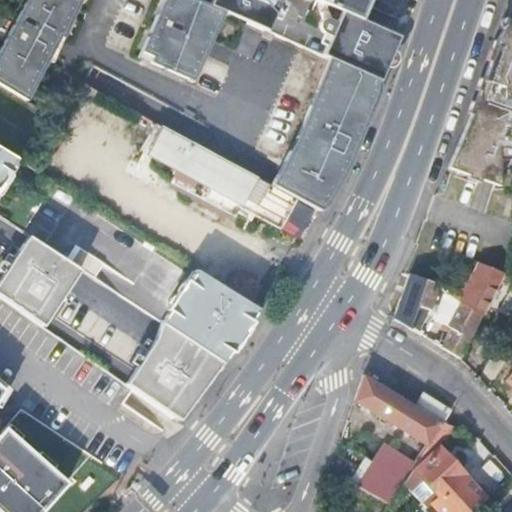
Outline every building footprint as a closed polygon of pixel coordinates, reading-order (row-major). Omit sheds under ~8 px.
[(26,0),(0,50),(0,86),(27,103),(34,89),(29,87),(35,76),(40,79),(60,40),(63,40),(72,19),(80,0),(26,0)] [(215,36),(225,14),(210,7),(194,0),(165,0),(164,3),(169,6),(163,19),(158,17),(151,32),(139,59),(144,62),(188,81),(202,50),(208,52),(215,36)] [(213,0),(210,7),(225,14),(267,32),(278,6),(280,0),(213,0)] [(366,0),(325,0),(360,15),(366,0)] [(163,19),(169,6),(164,3),(158,17),(163,19)] [(334,31),(322,57),(334,62),(375,81),(384,59),(395,34),(398,32),(396,32),(343,9),(334,31)] [(473,118),(460,152),(485,161),(497,161),(511,160),(511,31),(502,40),(497,53),(473,118)] [(363,120),(380,83),(375,81),(334,62),(308,120),(310,121),(301,143),(290,168),(287,167),(280,180),(275,189),(297,200),(319,212),(323,204),(329,193),(331,190),(339,174),(343,165),(346,159),(363,120)] [(179,169),(171,185),(235,219),(239,211),(279,232),(295,202),(297,200),(275,189),(239,169),(201,149),(160,127),(148,153),(179,169)] [(34,149),(24,166),(35,173),(44,155),(34,149)] [(0,150),(0,174),(7,174),(16,161),(0,150)] [(460,152),(451,171),(494,187),(497,161),(485,161),(460,152)] [(313,212),(295,202),(279,232),(297,242),(302,233),(313,212)] [(65,263),(30,239),(0,282),(0,299),(44,329),(81,274),(65,263)] [(75,249),(65,263),(81,274),(93,282),(103,267),(75,249)] [(460,271),(450,296),(459,302),(481,317),(502,276),(478,268),(473,277),(460,271)] [(194,273),(159,325),(220,365),(233,345),(256,311),(247,306),(225,292),(194,273)] [(235,274),(225,292),(247,306),(258,288),(235,274)] [(407,278),(393,316),(395,320),(406,326),(408,320),(414,305),(430,311),(438,289),(407,278)] [(511,280),(511,281),(501,304),(511,308),(511,280)] [(444,324),(450,328),(441,347),(460,359),(481,317),(459,302),(444,324)] [(511,312),(502,334),(511,339),(511,312)] [(408,320),(406,326),(413,330),(416,322),(408,320)] [(198,396),(220,365),(159,325),(157,344),(128,386),(178,424),(198,396)] [(353,401),(426,447),(441,424),(413,407),(407,403),(363,374),(353,401)] [(0,400),(4,396),(0,392),(0,511),(40,511),(65,485),(3,430),(0,433),(0,400)] [(413,407),(441,424),(449,411),(426,397),(421,394),(413,407)] [(441,424),(426,447),(415,465),(414,466),(406,479),(429,504),(433,501),(443,511),(465,511),(485,494),(442,448),(454,429),(441,424)] [(414,466),(415,465),(384,446),(372,464),(356,488),(387,508),(406,479),(414,466)] [(348,483),(356,488),(372,464),(364,459),(348,483)] [(92,482),(88,478),(79,488),(83,491),(92,482)]
